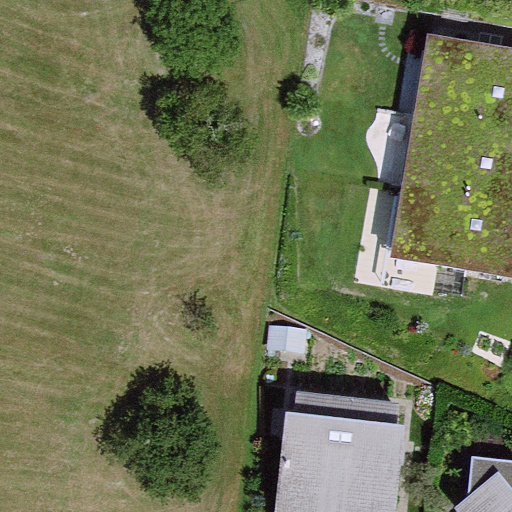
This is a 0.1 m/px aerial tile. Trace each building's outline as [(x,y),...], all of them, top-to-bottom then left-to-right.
[(511,58),(432,46),(421,117),(511,130),(511,58)] [(511,130),(421,117),(410,187),(511,203),(511,130)] [(511,203),(410,187),(399,258),(510,275),(511,262),(511,203)] [(398,511),(407,415),(303,406),(294,511),(398,511)] [(511,511),(511,470),(475,468),(472,511),(511,511)]
